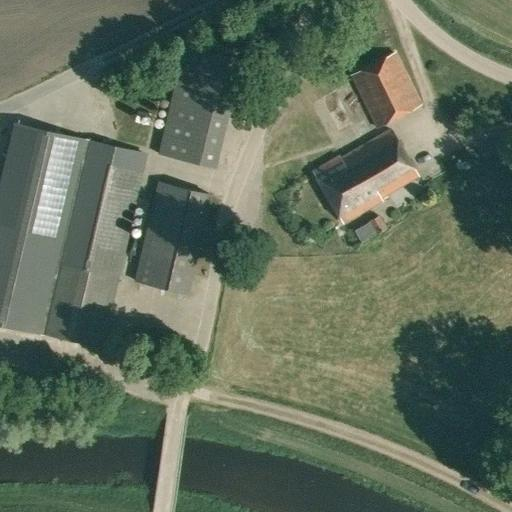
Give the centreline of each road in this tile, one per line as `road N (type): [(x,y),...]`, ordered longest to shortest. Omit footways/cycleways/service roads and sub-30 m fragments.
road 1 (track): [(179,409),(211,302),(228,202),(316,0)]
road 2 (track): [(183,390),(388,449),(510,511)]
road 3 (unclassified): [(511,79),(451,47),(402,0)]
